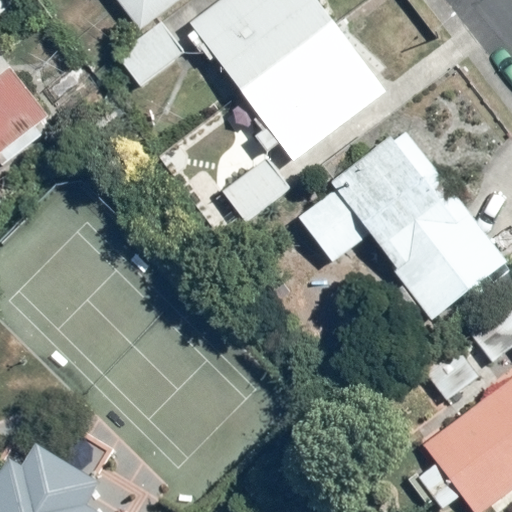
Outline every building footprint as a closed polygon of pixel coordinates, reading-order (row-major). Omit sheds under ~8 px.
[(116,0),(139,29),(177,0),(116,0)] [(384,92),(312,0),(224,0),(188,28),(294,163),(384,92)] [(185,52),(161,21),(115,57),(139,88),(185,52)] [(49,118),(10,69),(0,76),(0,166),(3,170),(56,128),(49,118)] [(432,321),(506,264),(453,196),(468,184),(419,120),(330,188),(293,216),(330,265),(367,237),(432,321)] [(291,189),(269,158),(222,192),(244,223),(291,189)] [(472,511),(481,511),(511,489),(511,304),(424,370),(445,398),(511,348),(511,380),(461,419),(421,448),(432,463),(414,477),(440,511),(447,511),(463,500),(472,511)] [(0,511),(90,511),(102,494),(77,478),(35,451),(18,477),(1,467),(0,469),(0,511)]
